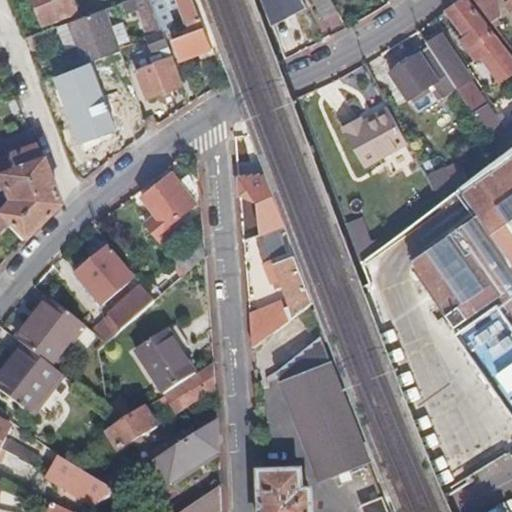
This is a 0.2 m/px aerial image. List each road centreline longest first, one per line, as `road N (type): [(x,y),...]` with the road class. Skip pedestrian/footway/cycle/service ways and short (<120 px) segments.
road 1 (residential): [(242,511),(221,162),(203,121)]
road 2 (residential): [(203,121),(79,213),(0,307)]
road 3 (residential): [(434,0),(312,77),(203,121)]
